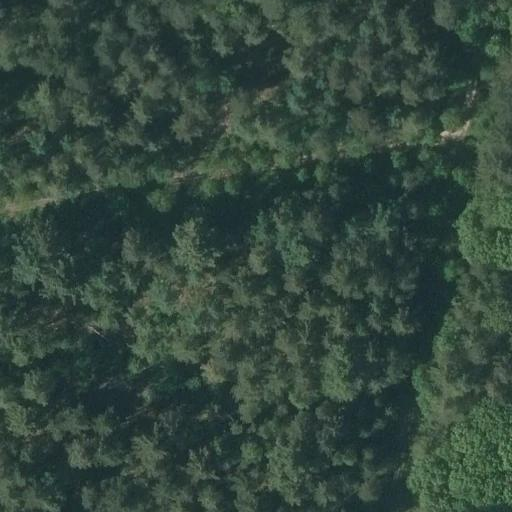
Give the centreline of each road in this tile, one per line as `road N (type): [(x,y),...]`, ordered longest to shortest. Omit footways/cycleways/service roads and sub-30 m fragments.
road 1 (track): [(390,511),(487,0)]
road 2 (track): [(461,134),(0,209)]
